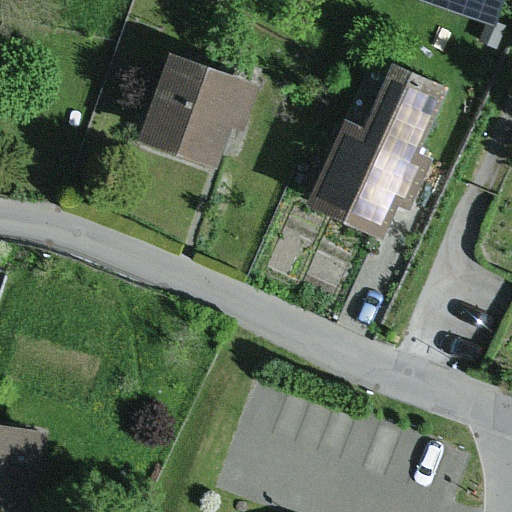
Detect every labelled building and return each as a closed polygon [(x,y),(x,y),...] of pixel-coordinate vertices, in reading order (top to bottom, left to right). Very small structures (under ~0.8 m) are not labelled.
[(492,0),(433,0),(487,17),(492,0)] [(485,22),(478,42),(495,48),(502,27),(485,22)] [(255,81),(159,49),(129,139),(208,165),(223,123),(232,126),(239,128),(255,81)] [(351,119),(333,112),(294,201),(373,235),(389,199),(395,202),(400,204),(422,154),(406,147),(434,84),(378,59),(351,119)] [(0,511),(25,511),(41,428),(0,419),(0,511)]
